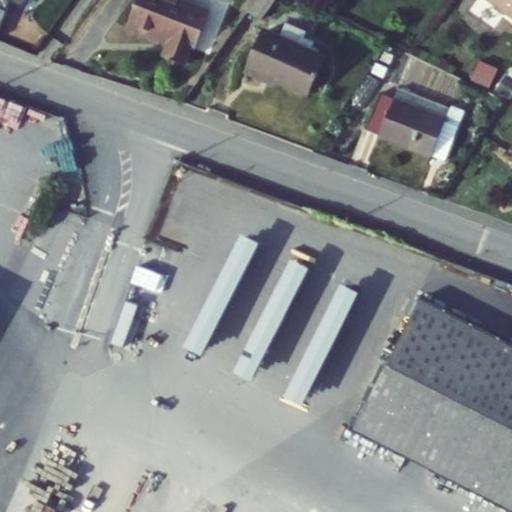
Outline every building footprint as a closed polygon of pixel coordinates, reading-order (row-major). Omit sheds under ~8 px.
[(194,0),(133,0),(127,17),(167,32),(161,50),(184,59),(188,44),(196,47),(211,7),(194,0)] [(511,0),(494,0),(511,12),(511,0)] [(284,11),(279,30),(264,27),(250,68),(278,77),(279,71),(315,83),(329,47),(322,45),(324,39),(313,34),(315,29),(305,25),(306,20),(284,11)] [(463,116),(379,86),(364,125),(448,153),(463,116)] [(483,511),(511,511),(511,337),(425,297),(344,447),(483,511)] [(0,511),(174,511),(186,490),(141,465),(115,511),(81,511),(0,470),(0,511)]
